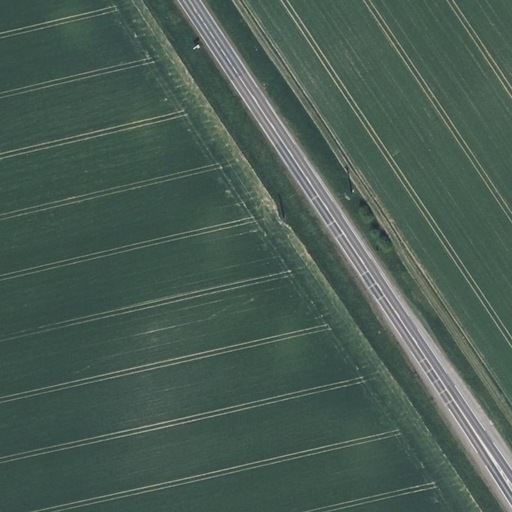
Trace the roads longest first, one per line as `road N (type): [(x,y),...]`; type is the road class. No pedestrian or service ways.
road 1 (track): [(511,409),(238,0)]
road 2 (primary): [(454,401),(189,0)]
